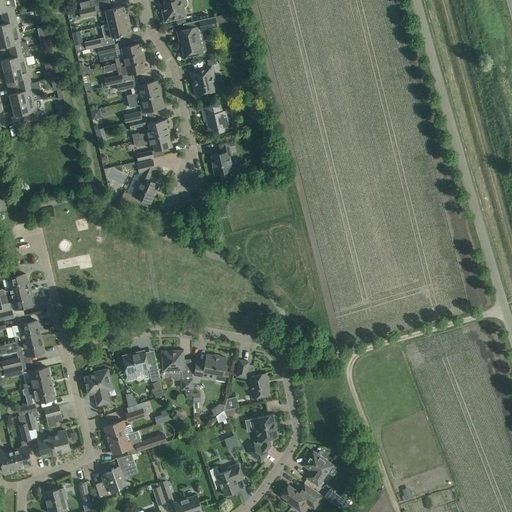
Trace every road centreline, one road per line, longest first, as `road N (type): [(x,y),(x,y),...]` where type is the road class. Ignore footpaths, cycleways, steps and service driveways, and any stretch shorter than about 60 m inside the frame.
road 1 (residential): [(240,511),(296,437),(274,347),(168,326),(62,347)]
road 2 (residential): [(511,329),(419,0)]
road 3 (track): [(395,511),(348,375),(353,358),(505,307)]
road 4 (residential): [(22,511),(29,483),(81,456),(62,347)]
road 5 (residential): [(190,184),(191,142),(174,68),(143,0)]
road 6 (residential): [(62,347),(39,244),(24,245)]
